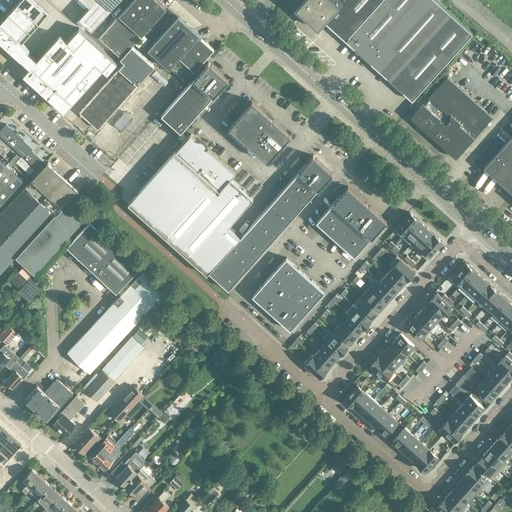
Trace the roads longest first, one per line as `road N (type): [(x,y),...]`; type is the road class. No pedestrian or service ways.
road 1 (tertiary): [(476,226),(250,22)]
road 2 (residential): [(323,395),(428,492),(511,398)]
road 3 (residential): [(461,242),(323,395)]
road 4 (unclassified): [(102,177),(0,83)]
road 5 (residential): [(323,395),(224,305)]
